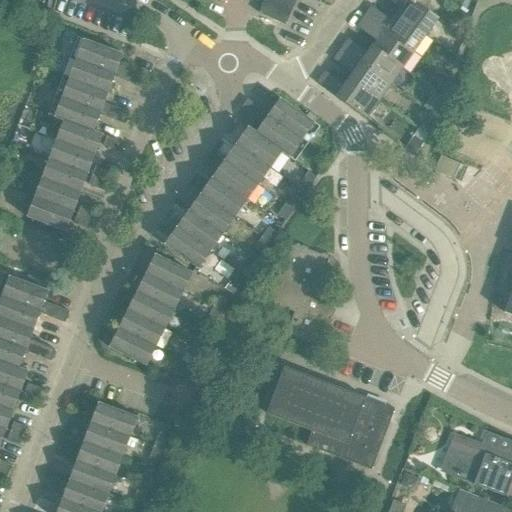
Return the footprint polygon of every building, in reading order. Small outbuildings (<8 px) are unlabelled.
[(285,26),(296,0),(264,0),(258,13),(285,26)] [(437,19),(422,8),(422,9),(409,0),(387,0),(400,9),(395,15),(425,36),(437,19)] [(428,0),(409,0),(422,9),(422,8),(428,0)] [(425,36),(395,15),(391,21),(371,7),(364,17),(413,52),(425,36)] [(413,52),(364,17),(357,27),(377,41),(372,48),(402,69),(413,52)] [(143,75),(117,66),(121,55),(84,40),(69,81),(106,95),(114,77),(139,86),(143,75)] [(402,69),(372,48),(367,54),(348,40),(340,49),(390,85),(402,69)] [(390,85),(340,49),(333,59),(353,74),(349,80),(379,101),(390,85)] [(379,101),(349,80),(344,86),(324,72),(317,83),(366,118),(379,101)] [(129,113),(103,103),(106,95),(69,81),(54,119),(63,122),(64,121),(93,132),(99,115),(125,124),(129,113)] [(289,158),(313,123),(280,99),(269,115),(247,100),(240,109),(262,125),(256,133),(256,134),(281,152),(289,158)] [(94,155),(102,135),(93,132),(64,121),(63,122),(56,141),(94,155)] [(281,152),(256,134),(256,133),(248,128),(236,145),(269,169),(281,152)] [(115,151),(119,141),(106,137),(103,146),(115,151)] [(87,174),(94,155),(56,141),(49,160),(87,174)] [(269,169),(236,145),(224,162),(257,185),(269,169)] [(459,164),(440,156),(434,172),(453,180),(459,164)] [(80,193),(87,174),(49,160),(42,179),(80,193)] [(257,185),(224,162),(212,179),(245,202),(257,185)] [(104,180),(107,171),(95,167),(91,176),(104,180)] [(308,189),(316,178),(308,172),(300,183),(308,189)] [(100,190),(104,180),(91,176),(88,185),(100,190)] [(73,212),(80,193),(42,179),(35,198),(73,212)] [(245,202),(212,179),(200,196),(233,220),(245,202)] [(293,210),(300,200),(292,194),(284,205),(293,210)] [(233,220),(200,196),(189,212),(222,235),(233,220)] [(65,232),(73,212),(35,198),(27,218),(65,232)] [(89,219),(93,209),(80,205),(77,214),(89,219)] [(285,221),(293,210),(284,205),(277,215),(285,221)] [(222,235),(189,212),(177,229),(210,252),(222,235)] [(86,228),(89,219),(77,214),(74,223),(86,228)] [(269,244),(276,233),(268,228),(261,238),(269,244)] [(210,252),(177,229),(164,246),(198,269),(210,252)] [(261,254),(269,244),(261,238),(253,249),(261,254)] [(321,297),(335,260),(294,245),(272,303),(294,311),(285,336),(318,348),(330,317),(329,317),(333,305),(334,304),(334,303),(333,302),(332,301),(331,300),(321,297)] [(182,293),(192,273),(155,255),(146,275),(182,293)] [(245,277),(253,266),(245,261),(237,271),(245,277)] [(238,288),(245,277),(237,271),(230,282),(238,288)] [(173,311),(182,293),(146,275),(137,293),(173,311)] [(69,312),(50,305),(43,302),(47,291),(9,277),(0,301),(0,317),(33,330),(39,313),(64,323),(69,312)] [(163,330),(173,311),(137,293),(127,312),(163,330)] [(221,312),(227,301),(218,296),(212,308),(221,312)] [(216,324),(221,312),(212,308),(207,319),(216,324)] [(155,347),(163,330),(127,312),(119,329),(155,347)] [(54,350),(29,340),(33,330),(0,317),(0,361),(18,369),(18,368),(25,351),(50,361),(54,350)] [(145,367),(155,347),(119,329),(109,348),(145,367)] [(203,349),(209,337),(200,333),(194,344),(203,349)] [(198,360),(203,349),(194,344),(189,356),(198,360)] [(0,384),(20,392),(27,372),(18,368),(18,369),(0,361),(0,384)] [(371,471),(394,409),(284,367),(266,414),(311,432),(306,446),(371,471)] [(185,386),(191,374),(182,370),(176,382),(185,386)] [(0,406),(12,411),(20,392),(0,384),(0,406)] [(36,398),(40,389),(28,384),(24,393),(36,398)] [(33,407),(36,398),(24,393),(21,403),(33,407)] [(129,437),(137,418),(99,403),(91,423),(129,437)] [(0,427),(5,430),(12,411),(0,406),(0,427)] [(22,436),(26,427),(13,422),(10,432),(22,436)] [(122,457),(129,437),(91,423),(84,442),(122,457)] [(19,445),(22,436),(10,432),(6,441),(19,445)] [(511,441),(486,432),(481,446),(454,436),(441,468),(474,481),(473,485),(500,495),(501,491),(511,495),(511,441)] [(162,450),(167,438),(158,435),(153,447),(162,450)] [(115,476),(122,457),(84,442),(77,462),(115,476)] [(158,462),(162,450),(153,447),(148,459),(158,462)] [(0,471),(8,474),(11,465),(0,461),(0,471)] [(107,495),(115,476),(77,462),(69,481),(107,495)] [(148,488),(153,476),(143,472),(139,484),(148,488)] [(94,511),(101,511),(107,495),(69,481),(62,500),(94,511)] [(144,500),(148,488),(139,484),(134,497),(144,500)] [(507,511),(509,510),(471,496),(466,510),(458,508),(456,511),(507,511)] [(94,511),(62,500),(57,511),(94,511)]
